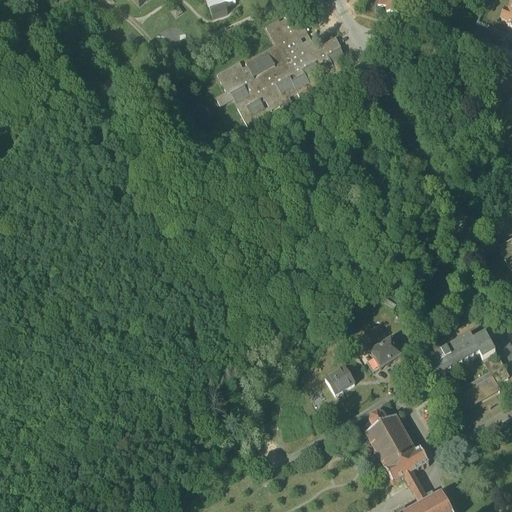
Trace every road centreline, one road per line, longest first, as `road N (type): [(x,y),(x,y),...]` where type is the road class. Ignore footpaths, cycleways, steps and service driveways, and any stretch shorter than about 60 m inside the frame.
road 1 (unclassified): [(511,318),(355,34)]
road 2 (unclassified): [(511,54),(471,42),(355,34)]
road 3 (track): [(123,87),(0,154)]
